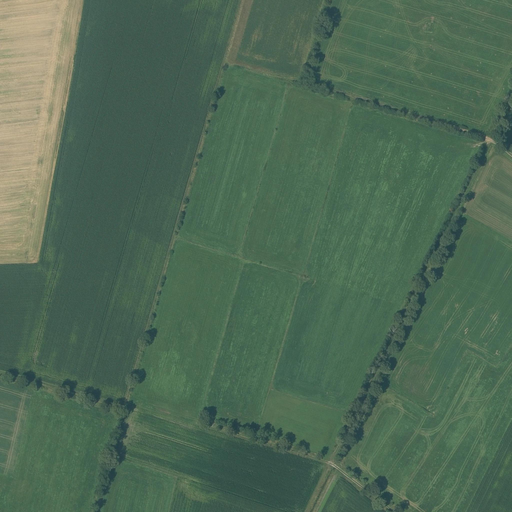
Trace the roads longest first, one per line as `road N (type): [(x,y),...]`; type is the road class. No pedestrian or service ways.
road 1 (track): [(511,96),(306,511)]
road 2 (track): [(491,139),(225,58)]
road 3 (track): [(331,463),(125,401)]
